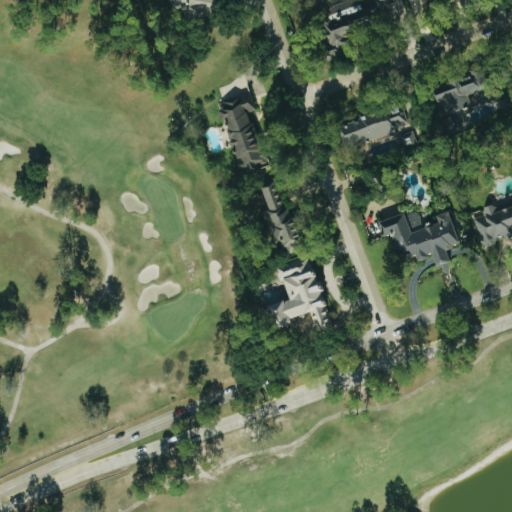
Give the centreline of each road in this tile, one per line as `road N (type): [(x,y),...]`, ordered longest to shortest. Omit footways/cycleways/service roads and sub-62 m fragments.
road 1 (residential): [(398,361),(262,0)]
road 2 (secondary): [(387,332),(233,391),(63,470)]
road 3 (secondary): [(63,470),(120,460),(322,389)]
road 4 (residential): [(298,98),(511,18)]
road 5 (secondary): [(511,284),(387,332)]
road 6 (secondary): [(398,361),(511,318)]
